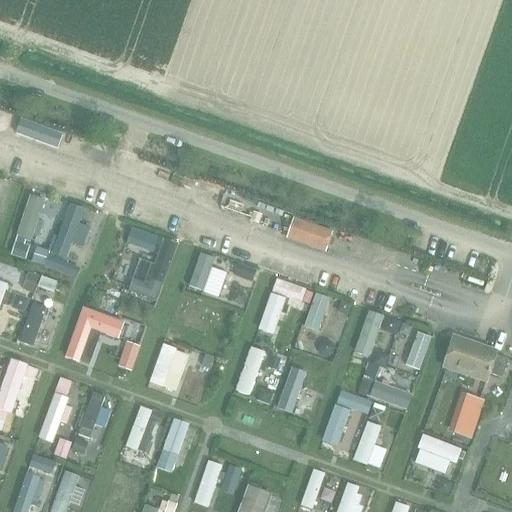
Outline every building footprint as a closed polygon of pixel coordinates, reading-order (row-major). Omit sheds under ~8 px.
[(78,185),(101,191),(104,179),(81,173),(78,185)] [(47,225),(51,188),(33,186),(29,223),(47,225)] [(81,232),(92,198),(77,193),(66,227),(81,232)] [(331,231),(293,218),(286,238),(324,252),(331,231)] [(75,256),(79,244),(56,235),(51,247),(75,256)] [(202,239),(190,274),(216,282),(218,273),(227,276),(236,249),(202,239)] [(306,289),(310,276),(279,268),(276,281),(306,289)] [(0,269),(0,315),(14,274),(0,269)] [(259,318),(274,325),(290,288),(275,282),(259,318)] [(317,282),(308,316),(325,320),(334,286),(317,282)] [(41,337),(52,297),(35,292),(25,333),(41,337)] [(357,340),(375,346),(389,306),(371,299),(357,340)] [(89,351),(102,319),(100,318),(104,308),(86,300),(69,343),(89,351)] [(105,355),(120,361),(136,319),(121,313),(105,355)] [(420,321),(406,354),(419,360),(433,327),(420,321)] [(151,373),(168,380),(182,343),(165,337),(151,373)] [(267,337),(261,357),(280,363),(287,344),(267,337)] [(453,338),(443,367),(485,382),(488,374),(500,378),(506,360),(494,356),(495,353),(453,338)] [(395,344),(391,357),(404,361),(407,347),(395,344)] [(324,373),(328,360),(315,356),(311,368),(324,373)] [(275,399),(293,405),(306,366),(288,359),(275,399)] [(411,394),(414,382),(379,372),(376,384),(411,394)] [(328,435),(346,440),(357,399),(373,404),(375,396),(341,387),(328,435)] [(463,397),(451,433),(470,439),(482,403),(463,397)] [(371,411),(358,450),(373,455),(386,416),(371,411)] [(64,427),(57,444),(71,450),(78,433),(64,427)] [(213,498),(229,455),(211,449),(196,492),(213,498)] [(33,508),(46,467),(30,462),(17,503),(33,508)] [(98,511),(100,511),(115,511),(130,476),(115,470),(98,511)] [(245,491),(242,490),(236,511),(266,511),(274,482),(249,476),(245,491)] [(180,505),(184,484),(173,483),(172,490),(160,488),(159,496),(146,494),(143,511),(161,511),(162,503),(180,505)]
